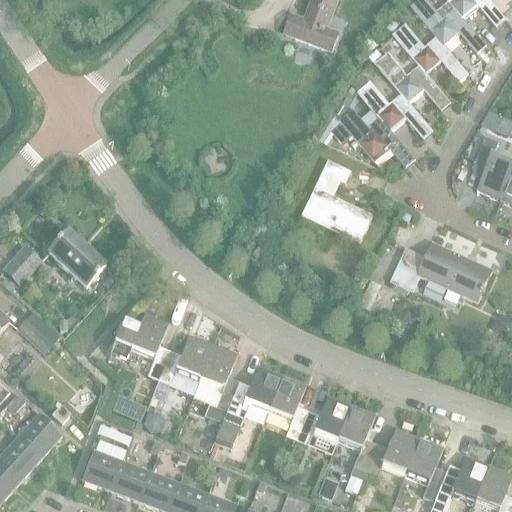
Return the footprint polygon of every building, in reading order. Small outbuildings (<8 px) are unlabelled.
[(336,0),(313,0),(305,23),(291,18),(284,35),(332,54),(338,36),(325,31),(336,0)] [(424,0),(422,0),(410,10),(436,41),(437,41),(444,50),(445,49),(460,37),(478,58),(479,58),(487,51),(463,22),(456,13),(449,5),(437,15),(424,0)] [(444,0),(449,5),(456,13),(463,22),(478,9),(496,30),(498,29),(504,24),(506,22),(487,0),(444,0)] [(437,41),(436,41),(425,50),(406,27),(392,38),(418,69),(419,68),(427,78),(427,77),(442,65),(460,86),(469,79),(445,49),(444,50),(437,41)] [(419,68),(418,69),(407,78),(388,54),(374,66),(401,98),(401,97),(408,105),(409,105),(423,93),(442,115),(452,106),(427,77),(427,78),(419,68)] [(401,97),(401,98),(389,107),(370,84),(357,95),(383,127),(384,126),(391,134),(405,122),(423,143),(433,135),(409,105),(408,105),(401,97)] [(384,126),(383,127),(372,136),(352,113),(349,109),(354,101),(349,95),(335,119),(342,127),(331,136),(342,149),(353,140),(372,164),(388,151),(406,172),(416,164),(391,134),(384,126)] [(511,124),(489,114),(482,127),(505,137),(506,135),(511,137),(511,124)] [(482,151),(474,169),(485,174),(476,195),(500,205),(511,177),(511,166),(493,158),(495,152),(498,146),(497,146),(486,141),(482,151)] [(341,186),(346,188),(352,176),(328,164),(301,219),(359,248),(373,220),(333,201),(341,186)] [(511,177),(500,205),(511,210),(511,177)] [(79,218),(70,231),(119,267),(128,254),(79,218)] [(97,279),(105,270),(67,236),(59,245),(58,244),(55,248),(47,257),(85,292),(93,283),(94,283),(97,280),(97,279)] [(477,307),(492,274),(433,248),(427,261),(406,252),(391,286),(413,296),(420,281),(477,307)] [(2,274),(19,289),(41,266),(24,251),(2,274)] [(17,332),(44,358),(60,341),(33,315),(17,332)] [(58,322),(59,333),(67,333),(79,322),(73,316),(67,322),(58,322)] [(158,384),(170,355),(159,351),(168,327),(144,317),(139,331),(123,325),(114,347),(154,363),(147,380),(158,384)] [(511,324),(498,318),(492,332),(506,338),(511,324)] [(170,355),(158,384),(169,389),(193,398),(213,348),(190,338),(181,360),(170,355)] [(193,398),(192,401),(209,408),(227,415),(239,386),(227,382),(237,358),(213,348),(193,398)] [(267,416),(282,379),(258,369),(250,391),(239,386),(227,415),(222,427),(215,444),(232,451),(249,409),(267,416)] [(296,445),(308,416),(297,411),(306,388),(282,379),(267,416),(291,426),(285,440),(296,445)] [(17,397),(6,409),(13,415),(24,404),(17,398),(17,397)] [(308,416),(296,445),(307,449),(331,459),(336,446),(351,408),(327,399),(319,420),(308,416)] [(227,415),(209,408),(204,420),(222,427),(227,415)] [(351,408),(336,446),(360,455),(345,491),(357,496),(364,477),(376,448),(365,444),(375,418),(351,408)] [(51,419),(61,428),(70,418),(60,409),(51,419)] [(17,441),(41,463),(61,440),(38,418),(17,441)] [(160,434),(164,425),(157,418),(148,419),(144,428),(150,436),(160,434)] [(404,478),(419,441),(395,431),(387,453),(376,448),(364,477),(375,482),(380,469),(404,478)] [(0,466),(20,485),(41,463),(17,441),(0,460),(0,466)] [(434,505),(445,476),(435,472),(443,450),(419,441),(404,478),(428,488),(423,501),(434,505)] [(150,454),(157,457),(161,447),(154,444),(150,454)] [(110,496),(122,466),(93,455),(81,485),(110,496)] [(177,465),(184,468),(188,458),(181,455),(177,465)] [(474,507),(489,469),(465,459),(457,481),(445,476),(434,505),(445,510),(449,497),(451,497),(451,500),(456,502),(458,500),(466,503),(466,506),(472,508),(473,506),(474,507)] [(204,477),(211,479),(215,468),(208,465),(204,477)] [(0,507),(0,508),(20,485),(0,466),(0,507)] [(139,507),(150,477),(122,466),(110,496),(139,507)] [(511,478),(489,469),(474,507),(487,511),(499,511),(504,499),(511,480),(511,478)] [(151,511),(169,511),(179,488),(150,477),(139,507),(151,511)] [(324,483),(318,498),(330,503),(337,488),(324,483)] [(255,496),(262,498),(266,487),(259,485),(255,496)] [(201,511),(207,499),(179,488),(169,511),(201,511)] [(207,499),(201,511),(235,511),(236,510),(207,499)]
